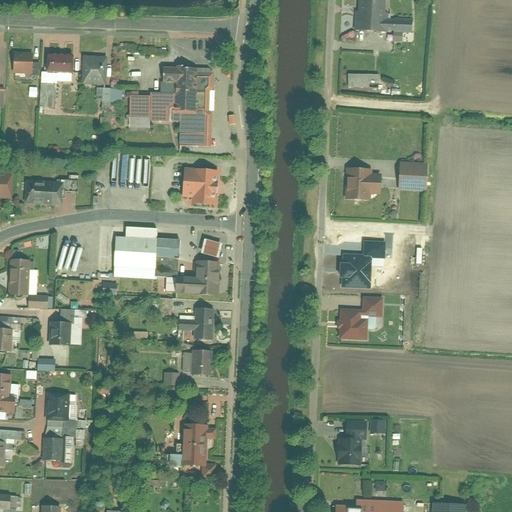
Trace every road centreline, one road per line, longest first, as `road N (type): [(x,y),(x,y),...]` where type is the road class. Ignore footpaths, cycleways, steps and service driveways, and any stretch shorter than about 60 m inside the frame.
road 1 (unclassified): [(309,511),(330,0)]
road 2 (tertiary): [(235,511),(250,224)]
road 3 (tertiary): [(0,21),(253,28)]
road 4 (residential): [(0,239),(98,216),(250,224)]
road 5 (tertiary): [(250,224),(253,28)]
